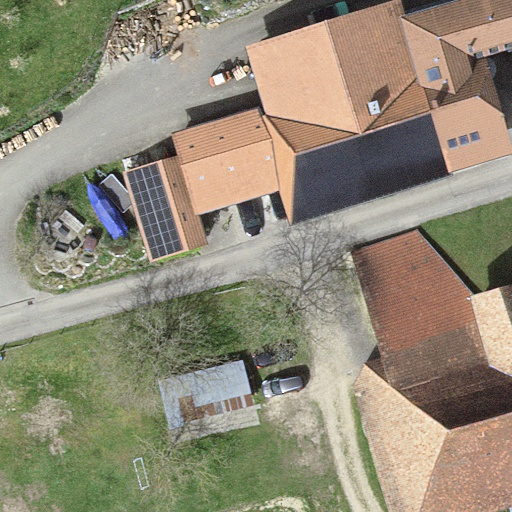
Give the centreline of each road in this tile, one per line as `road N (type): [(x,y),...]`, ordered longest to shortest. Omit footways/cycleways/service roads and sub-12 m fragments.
road 1 (residential): [(0,328),(511,186)]
road 2 (track): [(325,396),(360,511)]
